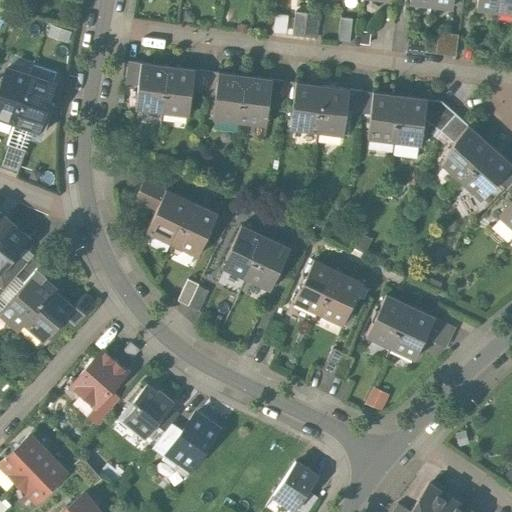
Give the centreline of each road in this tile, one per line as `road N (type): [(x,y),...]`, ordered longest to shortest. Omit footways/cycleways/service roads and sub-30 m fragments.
road 1 (residential): [(386,455),(199,372),(125,303),(81,205),(110,20)]
road 2 (residential): [(511,118),(511,78),(110,20)]
road 3 (residential): [(386,455),(511,329)]
